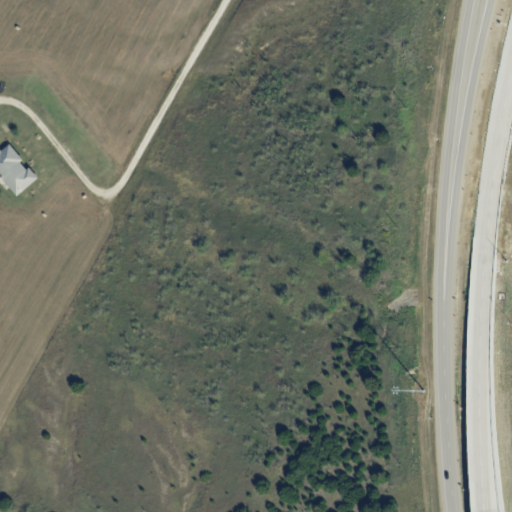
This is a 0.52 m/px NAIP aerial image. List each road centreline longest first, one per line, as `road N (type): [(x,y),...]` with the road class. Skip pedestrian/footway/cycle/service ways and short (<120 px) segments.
road 1 (secondary): [(475,0),(440,289),(449,511)]
road 2 (motorway): [(485,254),(485,511)]
road 3 (motorway): [(511,52),(485,254)]
